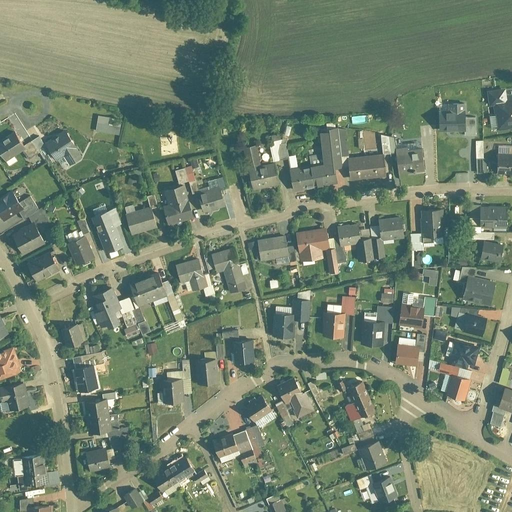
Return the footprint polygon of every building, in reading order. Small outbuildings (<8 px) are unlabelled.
[(495,104),(499,130),(511,127),(511,98),(508,99),(506,87),(487,90),(490,104),(495,104)] [(440,129),(468,128),(467,101),(450,102),(450,111),(439,111),(440,129)] [(97,118),(94,132),(118,137),(121,123),(97,118)] [(310,164),(315,186),(338,182),(335,168),(343,166),(338,126),(320,128),(324,162),(310,164)] [(32,167),(42,160),(50,154),(39,138),(31,143),(25,147),(14,131),(0,140),(0,153),(6,162),(21,152),(32,167)] [(81,160),(75,151),(76,150),(65,131),(45,143),(56,162),(63,158),(69,168),(81,160)] [(382,152),(394,151),(393,134),(381,135),(382,152)] [(270,142),(274,160),(289,156),(286,139),(270,142)] [(476,140),(477,157),(484,157),(483,139),(476,140)] [(245,145),(254,189),(280,184),(276,162),(262,165),(257,143),(245,145)] [(398,150),(400,170),(418,168),(416,148),(398,150)] [(498,166),(498,172),(511,171),(511,152),(498,153),(498,166)] [(348,157),(350,176),(386,172),(385,153),(348,157)] [(477,157),(477,172),(489,172),(488,156),(484,157),(477,157)] [(185,166),(189,179),(196,177),(192,164),(185,166)] [(289,168),(294,191),(315,186),(310,164),(289,168)] [(175,168),(179,181),(189,179),(185,166),(175,168)] [(163,205),(169,224),(194,217),(184,183),(164,189),(168,203),(163,205)] [(199,192),(204,211),(227,205),(221,186),(199,192)] [(0,197),(0,212),(5,219),(24,207),(13,189),(0,197)] [(152,206),(153,208),(159,206),(155,193),(149,195),(152,206)] [(481,205),(481,227),(508,227),(508,205),(481,205)] [(126,213),(132,234),(158,227),(153,208),(152,206),(126,213)] [(110,210),(114,223),(122,220),(117,207),(110,210)] [(423,236),(446,235),(444,208),(422,209),(423,236)] [(383,239),(405,237),(402,216),(380,218),(382,234),(383,239)] [(35,222),(13,233),(23,253),(45,243),(35,222)] [(360,238),(357,222),(338,225),(340,235),(341,244),(344,244),(356,242),(360,242),(360,238)] [(99,231),(106,252),(124,246),(117,225),(99,231)] [(326,250),(331,249),(327,226),(296,231),(301,260),(323,256),(322,250),(326,250)] [(49,230),(45,232),(50,243),(54,241),(49,230)] [(261,260),(289,255),(288,246),(286,234),(258,239),(261,260)] [(382,234),(372,236),(375,257),(386,255),(383,239),(382,234)] [(68,243),(77,264),(96,256),(87,235),(68,243)] [(341,244),(340,235),(335,236),(337,248),(338,258),(346,257),(344,244),(341,244)] [(360,242),(356,242),(359,259),(375,257),(372,236),(360,238),(360,242)] [(482,257),(501,261),(504,243),(486,240),(482,257)] [(295,244),(288,246),(289,255),(290,261),(297,260),(295,244)] [(235,246),(211,252),(217,272),(224,270),(230,292),(247,287),(235,246)] [(338,258),(337,248),(331,249),(326,250),(330,272),(340,270),(338,258)] [(27,262),(36,281),(60,269),(51,250),(27,262)] [(205,274),(199,256),(176,263),(182,282),(190,280),(193,289),(203,286),(208,285),(205,274)] [(469,274),(474,276),(477,266),(463,265),(460,279),(467,281),(469,274)] [(429,274),(429,284),(437,284),(437,268),(422,268),(422,274),(429,274)] [(135,294),(139,305),(167,295),(163,282),(158,270),(130,281),(135,294)] [(209,272),(205,274),(208,285),(203,286),(206,295),(216,293),(209,272)] [(463,298),(491,305),(497,282),(474,276),(469,274),(467,281),(463,298)] [(163,282),(167,295),(174,292),(169,279),(163,282)] [(115,309),(122,306),(120,299),(114,286),(94,294),(99,305),(95,307),(103,326),(108,324),(109,327),(120,322),(115,309)] [(393,301),(393,288),(382,288),(382,300),(393,301)] [(124,311),(139,305),(135,294),(120,299),(122,306),(124,311)] [(344,295),(342,312),(346,312),(355,313),(357,296),(356,296),(349,295),(344,295)] [(424,306),(423,314),(436,315),(437,297),(425,296),(424,306)] [(273,334),(294,336),(295,319),(309,320),(311,299),(293,297),(292,312),(275,311),(273,334)] [(400,304),(399,324),(423,326),(423,314),(424,306),(400,304)] [(378,305),(376,321),(385,321),(393,322),(394,306),(378,305)] [(323,334),(345,336),(346,312),(342,312),(325,310),(323,334)] [(460,310),(455,327),(483,334),(487,317),(460,310)] [(0,336),(9,332),(0,313),(0,336)] [(152,330),(146,319),(139,323),(144,334),(152,330)] [(364,320),(362,343),(383,345),(385,321),(376,321),(364,320)] [(78,322),(61,328),(67,346),(84,340),(78,322)] [(223,337),(240,336),(239,328),(223,330),(223,337)] [(435,336),(446,339),(448,331),(437,329),(435,336)] [(118,345),(127,341),(123,332),(115,335),(118,345)] [(424,343),(424,333),(416,333),(416,342),(424,343)] [(234,340),(236,361),(256,359),(254,339),(234,340)] [(456,340),(450,363),(459,366),(474,369),(480,346),(456,340)] [(154,341),(146,344),(149,354),(157,352),(154,341)] [(215,344),(217,358),(225,357),(224,343),(215,344)] [(418,365),(420,345),(397,344),(396,363),(418,365)] [(0,377),(23,369),(14,345),(0,350),(0,377)] [(74,356),(76,367),(94,363),(105,361),(103,350),(74,356)] [(196,360),(198,385),(219,383),(217,358),(196,360)] [(429,359),(428,367),(437,369),(438,361),(429,359)] [(183,378),(183,393),(192,392),(190,361),(182,362),(183,378)] [(453,373),(457,374),(459,366),(450,363),(442,361),(439,370),(453,373)] [(76,367),(73,367),(78,391),(99,386),(94,363),(76,367)] [(505,384),(511,386),(511,383),(511,369),(504,367),(499,382),(505,384)] [(447,395),(466,400),(472,378),(457,374),(453,373),(447,395)] [(295,375),(277,384),(284,398),(286,402),(290,400),(299,417),(315,409),(306,390),(303,392),(295,375)] [(164,401),(184,400),(183,393),(183,378),(163,379),(164,401)] [(314,379),(308,382),(314,394),(320,391),(314,379)] [(340,390),(347,387),(344,379),(336,382),(340,390)] [(361,416),(376,410),(364,379),(348,386),(361,416)] [(10,410),(30,406),(25,381),(0,386),(0,391),(2,401),(8,400),(10,410)] [(511,386),(505,384),(498,405),(506,408),(511,410),(511,386)] [(245,405),(255,420),(272,409),(262,393),(245,405)] [(85,401),(90,432),(113,429),(107,397),(85,401)] [(286,402),(284,398),(276,402),(282,416),(291,411),(286,402)] [(500,425),(506,408),(498,405),(496,404),(490,422),(500,425)] [(177,411),(164,420),(168,427),(181,418),(177,411)] [(353,419),(359,434),(366,430),(361,416),(353,419)] [(258,425),(246,429),(253,449),(265,444),(258,425)] [(364,445),(376,440),(371,428),(366,430),(359,434),(364,445)] [(246,429),(233,434),(238,448),(244,462),(256,457),(253,449),(246,429)] [(213,438),(220,456),(238,448),(233,434),(232,431),(213,438)] [(367,469),(387,461),(378,439),(376,440),(364,445),(358,447),(367,469)] [(354,443),(341,447),(343,453),(356,449),(354,443)] [(86,451),(91,471),(111,466),(106,446),(86,451)] [(341,449),(316,455),(318,464),(343,457),(341,449)] [(23,456),(26,484),(49,481),(45,453),(23,456)] [(153,474),(163,491),(195,470),(185,454),(153,474)] [(204,469),(195,475),(199,481),(208,475),(204,469)] [(359,485),(374,479),(371,473),(357,479),(359,485)] [(381,502),(398,495),(390,476),(373,483),(381,502)] [(131,507),(144,500),(136,487),(124,495),(131,507)] [(153,503),(163,497),(159,490),(149,497),(153,503)] [(269,505),(281,499),(278,492),(266,498),(269,505)] [(27,506),(34,506),(33,496),(20,499),(21,509),(28,509),(27,506)] [(269,505),(272,511),(280,511),(286,509),(281,499),(269,505)]
